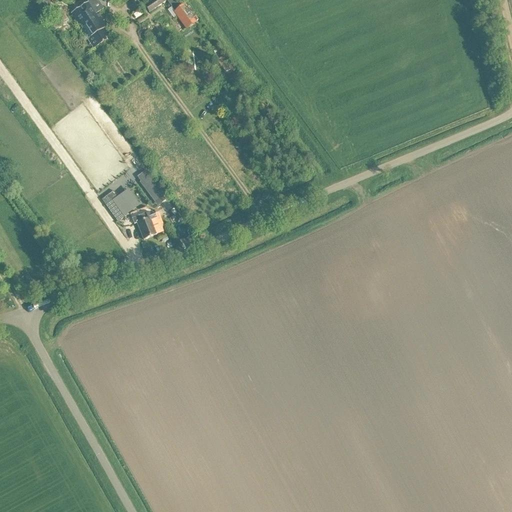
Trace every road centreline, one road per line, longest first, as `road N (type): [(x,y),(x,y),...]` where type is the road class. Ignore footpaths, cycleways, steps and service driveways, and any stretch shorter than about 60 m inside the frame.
road 1 (unclassified): [(21,314),(158,268),(511,113)]
road 2 (unknown): [(137,275),(118,236),(0,73)]
road 3 (unclassified): [(133,511),(21,314)]
